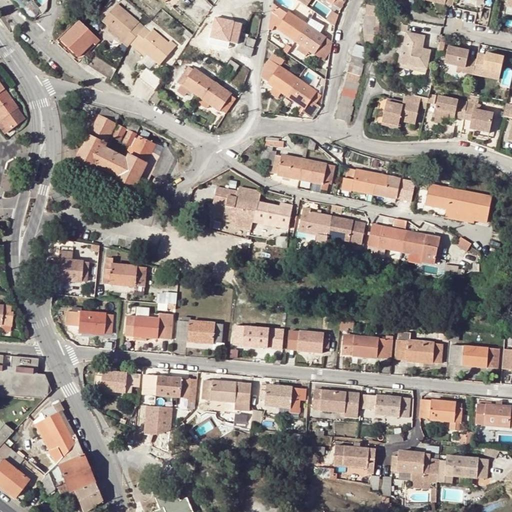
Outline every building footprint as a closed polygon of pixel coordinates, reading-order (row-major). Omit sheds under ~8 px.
[(335,0),(333,4),(342,9),(345,1),(343,0),(335,0)] [(274,1),(272,11),(301,32),(306,24),(306,23),(295,15),(274,1)] [(101,20),(107,26),(122,40),(119,43),(124,48),(127,45),(142,28),(116,4),(101,20)] [(379,6),(366,5),(365,15),(378,16),(379,6)] [(268,28),(275,33),(278,29),(295,42),(301,32),(272,11),(268,28)] [(333,11),(326,19),(334,25),(335,25),(339,20),(340,16),(333,11)] [(331,41),(320,33),(324,25),(311,16),(306,23),(306,24),(301,32),(330,52),(331,41)] [(377,26),(377,17),(365,17),(364,25),(377,26)] [(79,21),(61,40),(81,60),(99,42),(85,28),(79,21)] [(364,25),(364,33),(377,34),(377,26),(364,25)] [(119,43),(122,40),(107,26),(104,30),(119,43)] [(148,33),(142,28),(127,45),(133,50),(136,47),(145,54),(157,65),(171,49),(151,30),(148,33)] [(252,48),(255,41),(247,38),(248,35),(242,34),(242,33),(240,32),(238,37),(237,39),(238,40),(237,43),(244,46),(244,45),(252,48)] [(295,42),(323,61),(330,52),(301,32),(295,42)] [(377,42),(377,34),(364,33),(364,41),(377,42)] [(429,57),(430,51),(422,49),(416,48),(419,35),(406,33),(402,51),(429,57)] [(419,35),(416,48),(422,49),(425,37),(419,35)] [(81,60),(61,40),(58,42),(76,60),(81,60)] [(236,43),(234,51),(251,57),(253,49),(244,46),(237,43),(236,43)] [(287,53),(291,48),(292,47),(288,44),(283,50),(287,53)] [(365,58),(367,49),(356,45),(353,54),(365,58)] [(460,65),(466,67),(465,72),(473,73),(476,58),(468,56),(470,50),(449,45),(445,62),(460,65)] [(145,54),(136,47),(133,50),(141,58),(145,54)] [(429,57),(402,51),(400,63),(427,68),(429,57)] [(500,72),(503,56),(486,52),(485,54),(485,57),(477,55),(476,58),(473,73),(473,74),(480,76),(482,68),(500,72)] [(285,61),(274,53),(269,60),(278,67),(279,65),(281,67),(285,61)] [(353,54),(351,63),(362,66),(365,58),(353,54)] [(277,97),(280,92),(285,95),(298,79),(281,67),(279,65),(278,67),(269,60),(264,68),(262,78),(268,82),(267,83),(273,87),(269,92),(277,97)] [(234,73),(238,68),(229,62),(226,67),(234,73)] [(351,63),(349,70),(360,74),(362,66),(351,63)] [(426,73),(427,68),(400,63),(399,67),(412,70),(412,76),(424,78),(425,72),(426,73)] [(201,98),(212,81),(194,68),(193,70),(188,67),(178,83),(181,85),(177,91),(184,96),(188,90),(200,98),(201,98)] [(153,91),(160,80),(142,68),(135,78),(153,91)] [(180,71),(174,68),(170,75),(176,77),(180,71)] [(498,80),(500,72),(482,68),(480,76),(498,80)] [(349,70),(346,78),(358,81),(360,74),(349,70)] [(346,78),(344,86),(356,89),(358,81),(346,78)] [(288,97),(294,102),(305,110),(301,115),(307,118),(315,107),(319,110),(322,107),(322,98),(320,97),(321,95),(298,79),(285,95),(288,97)] [(226,114),(236,99),(231,96),(232,94),(212,81),(201,98),(200,98),(201,99),(210,105),(220,112),(221,111),(226,114)] [(344,86),(342,94),(354,97),(356,89),(344,86)] [(150,100),(157,104),(164,92),(158,89),(150,100)] [(15,108),(16,108),(2,90),(0,91),(0,118),(0,119),(0,128),(4,135),(23,120),(15,108)] [(342,94),(340,103),(351,106),(354,97),(342,94)] [(405,94),(404,102),(403,105),(394,103),(387,101),(383,122),(391,124),(399,125),(400,121),(415,124),(418,108),(421,98),(405,94)] [(459,99),(439,95),(434,115),(446,118),(451,119),(455,120),(455,117),(459,99)] [(290,107),(294,102),(288,97),(284,103),(290,107)] [(421,98),(418,108),(425,110),(427,99),(421,98)] [(207,109),(210,105),(201,99),(198,103),(207,109)] [(463,118),(467,101),(459,99),(455,117),(463,118)] [(467,101),(463,118),(470,120),(469,129),(488,133),(492,113),(473,108),(474,103),(467,101)] [(511,139),(511,103),(506,102),(503,115),(511,116),(511,124),(509,139),(511,139)] [(340,103),(338,110),(351,114),(353,107),(351,106),(340,103)] [(88,134),(83,146),(76,159),(93,167),(94,167),(95,166),(118,177),(117,179),(134,188),(146,164),(145,163),(154,144),(139,136),(138,140),(133,138),(139,126),(125,119),(122,127),(120,126),(114,137),(109,134),(118,116),(104,108),(90,135),(88,134)] [(349,121),(351,114),(338,110),(336,118),(349,121)] [(84,132),(78,143),(83,146),(88,134),(84,132)] [(277,145),(280,145),(280,141),(277,141),(277,139),(266,138),(265,145),(277,147),(277,145)] [(313,152),(315,144),(310,140),(309,140),(307,150),(313,152)] [(269,160),(272,147),(265,147),(265,148),(262,147),(260,158),(269,160)] [(277,173),(277,175),(298,180),(303,159),(281,155),(281,157),(272,155),(268,171),(277,173)] [(380,159),(372,157),(371,165),(379,167),(380,159)] [(303,159),(298,180),(322,184),(321,190),(327,191),(328,183),(330,184),(334,165),(303,159)] [(374,195),(376,186),(384,189),(387,176),(344,168),(340,189),(350,191),(350,190),(374,195)] [(407,201),(411,176),(407,175),(405,182),(399,180),(400,179),(387,176),(384,189),(376,186),(374,195),(395,199),(394,202),(401,203),(402,200),(407,201)] [(447,209),(451,189),(428,184),(425,203),(424,204),(447,209)] [(253,221),(258,201),(261,191),(240,187),(239,192),(217,187),(214,203),(220,204),(225,205),(222,219),(232,221),(235,222),(234,228),(249,231),(249,230),(251,221),(253,221)] [(486,222),(490,197),(453,189),(451,189),(447,209),(468,213),(467,219),(474,220),(486,222)] [(287,228),(291,210),(292,206),(292,205),(279,202),(279,206),(258,201),(253,221),(287,228)] [(180,219),(184,207),(171,203),(167,216),(180,219)] [(217,218),(222,219),(225,205),(220,204),(217,218)] [(447,209),(445,218),(473,224),(474,220),(467,219),(468,213),(447,209)] [(317,234),(315,243),(320,244),(325,245),(326,243),(327,236),(330,221),(329,215),(308,211),(307,213),(302,212),(299,229),(304,230),(304,231),(317,234)] [(330,221),(327,236),(344,239),(360,243),(364,223),(329,215),(330,221)] [(374,224),(370,245),(401,251),(405,230),(374,224)] [(426,238),(427,235),(405,230),(401,251),(422,255),(421,261),(434,263),(439,237),(432,236),(431,239),(426,238)] [(326,243),(342,246),(344,239),(327,236),(326,243)] [(286,247),(286,238),(276,237),(276,246),(286,247)] [(465,254),(470,246),(459,239),(455,247),(465,254)] [(85,281),(86,267),(81,267),(82,262),(51,259),(50,264),(46,263),(45,279),(85,281)] [(143,287),(145,268),(111,264),(112,260),(106,259),(104,279),(109,280),(109,283),(133,286),(142,287),(143,287)] [(462,278),(463,272),(457,271),(457,268),(443,267),(442,279),(456,280),(456,278),(462,278)] [(141,296),(142,287),(133,286),(131,295),(141,296)] [(175,304),(176,295),(158,293),(156,303),(168,304),(175,304)] [(10,312),(10,306),(0,305),(0,324),(1,325),(10,325),(11,312),(10,312)] [(148,318),(149,308),(137,307),(135,317),(148,318)] [(103,332),(111,333),(112,315),(80,312),(80,308),(72,308),(71,311),(66,311),(65,325),(78,326),(78,332),(102,334),(103,332)] [(172,340),(173,320),(170,320),(170,317),(165,317),(165,319),(148,318),(135,317),(128,317),(127,336),(157,338),(158,333),(164,334),(163,339),(172,340)] [(220,343),(222,325),(178,321),(176,340),(213,343),(213,342),(220,343)] [(352,334),(354,322),(341,321),(340,330),(339,333),(352,334)] [(276,335),(276,330),(235,326),(233,346),(279,350),(280,335),(276,335)] [(328,349),(329,338),(329,334),(288,331),(286,346),(297,347),(296,350),(296,351),(322,354),(322,348),(328,349)] [(435,332),(435,339),(447,340),(447,333),(435,332)] [(409,334),(397,333),(395,360),(412,361),(423,362),(440,363),(441,345),(408,341),(409,334)] [(389,359),(391,340),(343,335),(342,355),(389,359)] [(224,343),(220,343),(213,342),(213,343),(212,350),(223,351),(224,343)] [(448,364),(496,368),(498,349),(449,345),(448,364)] [(511,350),(504,350),(502,370),(511,370),(511,350)] [(0,394),(44,399),(51,391),(44,375),(36,374),(38,359),(11,356),(10,366),(1,365),(3,356),(0,355),(0,394)] [(422,370),(423,362),(412,361),(411,369),(422,370)] [(138,387),(139,375),(97,371),(95,385),(101,386),(101,391),(130,393),(131,387),(138,387)] [(187,398),(188,398),(189,379),(142,375),(141,394),(187,398)] [(194,399),(196,380),(189,379),(188,398),(187,398),(186,403),(193,403),(194,399)] [(250,413),(252,385),(238,384),(203,381),(201,400),(235,403),(235,411),(250,413)] [(304,390),(260,385),(259,399),(265,400),(265,405),(295,408),(296,400),(303,401),(304,390)] [(356,417),(358,395),(315,390),(313,410),(331,411),(344,412),(343,416),(356,417)] [(408,418),(410,399),(365,395),(363,414),(392,417),(404,418),(408,418)] [(419,417),(430,418),(430,420),(438,421),(449,422),(460,423),(465,423),(465,419),(460,418),(461,409),(460,409),(454,408),(455,403),(421,400),(419,417)] [(57,403),(52,406),(70,437),(74,435),(57,403)] [(173,406),(140,405),(139,433),(149,434),(158,435),(171,430),(173,406)] [(511,407),(501,407),(495,407),(476,405),(475,424),(511,427),(511,407)] [(47,451),(56,463),(77,441),(74,435),(70,437),(52,406),(42,411),(38,416),(39,416),(33,422),(49,450),(47,451)] [(343,416),(344,412),(331,411),(330,421),(343,422),(343,416)] [(260,415),(252,414),(250,421),(257,423),(260,415)] [(403,428),(404,418),(392,417),(391,427),(403,428)] [(437,429),(438,421),(430,420),(429,428),(437,429)] [(459,431),(460,423),(449,422),(448,430),(459,431)] [(0,429),(0,447),(7,438),(14,431),(5,423),(0,429)] [(388,443),(401,441),(400,433),(387,435),(388,443)] [(464,446),(466,435),(459,435),(457,447),(464,448),(464,446)] [(56,463),(47,472),(55,490),(61,496),(74,491),(94,482),(77,441),(56,463)] [(0,461),(0,487),(1,488),(23,460),(22,459),(16,454),(4,444),(0,448),(0,460),(1,461),(0,461)] [(366,469),(366,473),(372,474),(373,450),(336,445),(334,466),(366,469)] [(436,475),(438,461),(423,459),(423,454),(398,451),(392,453),(391,470),(412,473),(422,474),(421,482),(428,483),(436,483),(436,482),(442,483),(443,475),(436,475)] [(317,466),(318,458),(306,456),(304,464),(317,466)] [(487,460),(447,456),(446,472),(452,473),(452,476),(485,479),(487,460)] [(44,478),(43,476),(23,460),(1,488),(14,499),(26,483),(34,490),(39,483),(44,478)] [(340,475),(337,475),(337,469),(320,468),(320,474),(326,480),(339,481),(340,475)] [(39,483),(48,494),(55,490),(47,472),(45,474),(43,476),(44,478),(39,483)] [(422,474),(412,473),(412,475),(409,475),(408,481),(411,481),(411,487),(420,488),(421,482),(422,474)] [(505,473),(500,478),(505,482),(509,477),(505,473)] [(94,482),(74,491),(83,511),(87,511),(102,501),(94,482)] [(192,511),(186,498),(180,501),(175,490),(156,498),(161,509),(154,511),(192,511)]
